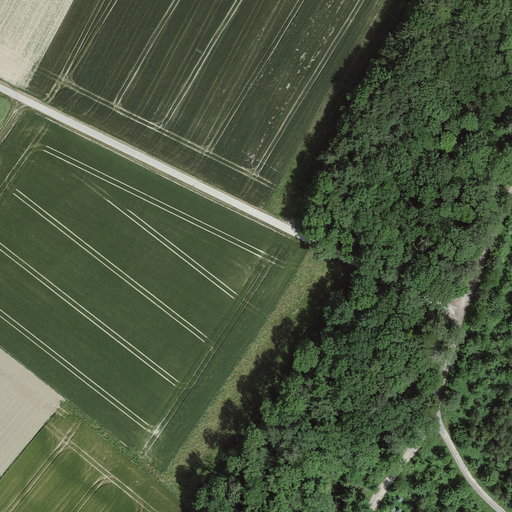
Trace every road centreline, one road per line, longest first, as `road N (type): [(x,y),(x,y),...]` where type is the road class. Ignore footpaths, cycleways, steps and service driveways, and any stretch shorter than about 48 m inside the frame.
road 1 (track): [(0,86),(459,309)]
road 2 (track): [(435,414),(459,309),(511,195)]
road 3 (track): [(502,511),(480,493),(435,414)]
